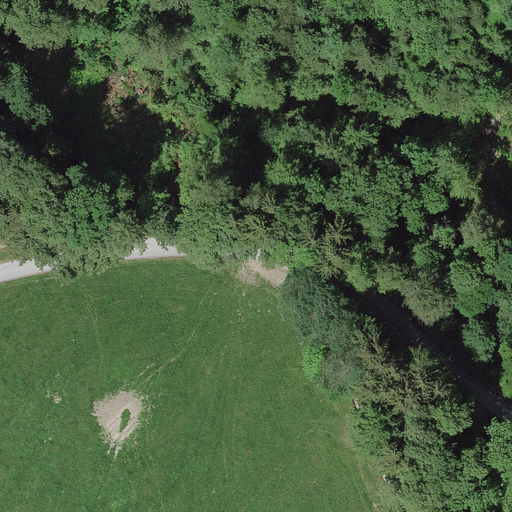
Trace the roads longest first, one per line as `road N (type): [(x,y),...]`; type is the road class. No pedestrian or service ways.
road 1 (residential): [(511,415),(392,309),(265,253)]
road 2 (residential): [(0,271),(183,246),(265,253)]
